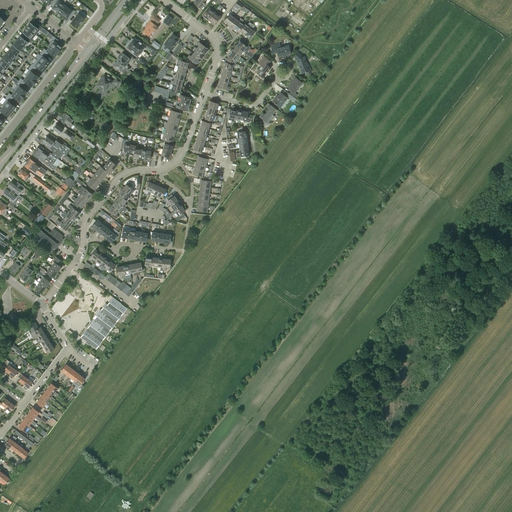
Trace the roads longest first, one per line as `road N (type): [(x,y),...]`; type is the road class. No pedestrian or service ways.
road 1 (residential): [(0,178),(142,0)]
road 2 (primary): [(0,164),(87,51)]
road 3 (residential): [(76,43),(0,141)]
road 4 (residential): [(203,93),(215,43),(163,0)]
